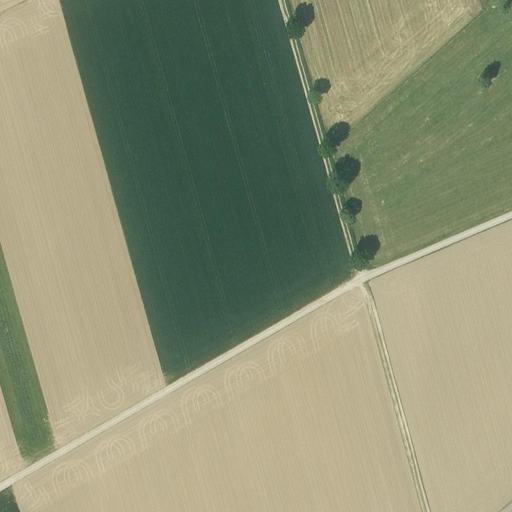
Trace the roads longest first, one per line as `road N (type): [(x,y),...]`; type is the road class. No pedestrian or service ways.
road 1 (track): [(511,215),(358,279),(0,486)]
road 2 (track): [(422,511),(282,0)]
